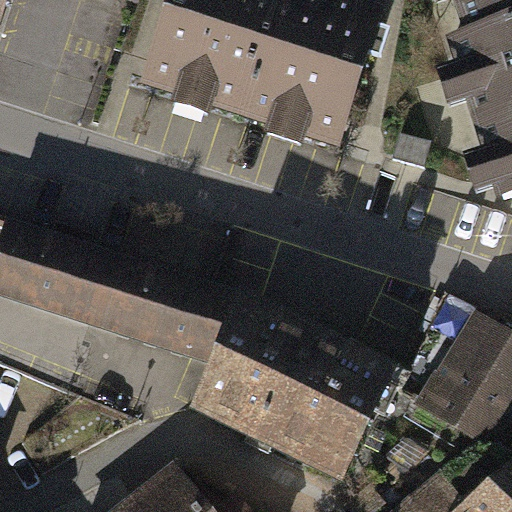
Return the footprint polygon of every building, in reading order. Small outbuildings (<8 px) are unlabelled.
[(0,0),(0,28),(8,0),(0,0)] [(175,0),(148,89),(335,145),(377,14),(349,6),(351,0),(175,0)] [(511,0),(461,0),(473,38),(511,26),(511,0)] [(511,26),(473,38),(455,43),(504,201),(511,198),(511,26)] [(0,293),(218,362),(243,306),(247,299),(19,230),(0,283),(0,293)] [(388,378),(243,306),(218,362),(196,410),(342,479),(388,378)] [(430,387),(418,405),(482,447),(492,441),(511,409),(511,337),(484,321),(439,392),(430,387)] [(414,500),(401,511),(511,511),(511,456),(492,441),(482,447),(414,500)] [(207,511),(176,474),(126,511),(244,511),(240,506),(232,511),(207,511)]
